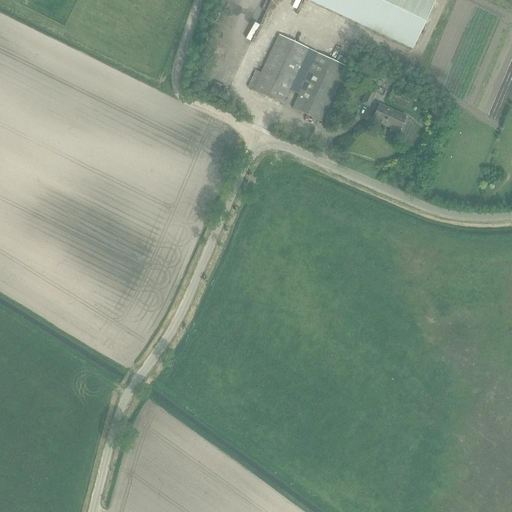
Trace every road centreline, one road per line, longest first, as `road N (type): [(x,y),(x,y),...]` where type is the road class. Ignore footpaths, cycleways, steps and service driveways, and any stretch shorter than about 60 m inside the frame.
road 1 (unclassified): [(87,511),(121,392),(171,322),(262,137),(435,210),(511,216)]
road 2 (track): [(197,0),(177,96),(262,137)]
